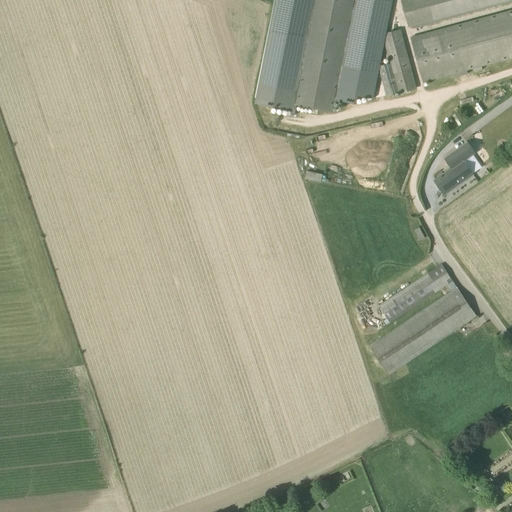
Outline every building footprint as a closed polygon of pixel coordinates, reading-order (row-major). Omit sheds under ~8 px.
[(274,0),(254,102),(293,110),(292,116),(296,117),(298,105),(333,112),(335,100),(348,36),(355,0),(274,0)] [(386,96),(417,87),(393,0),(373,0),(389,60),(382,62),(384,70),(380,71),(386,96)] [(511,0),(401,0),(409,27),(413,29),(511,1),(511,0)] [(511,11),(411,39),(423,82),(453,74),(454,78),(468,74),(467,70),(511,57),(511,11)] [(385,43),(348,36),(335,100),(357,105),(359,96),(374,99),(385,43)] [(444,194),(475,173),(465,160),(476,153),(468,143),(445,159),(452,168),(434,181),(444,194)] [(305,179),(321,182),(323,173),(307,170),(305,179)] [(476,315),(442,264),(379,307),(390,323),(449,284),(453,290),(380,339),(379,339),(369,345),(389,374),(476,315)] [(355,309),(369,303),(367,299),(353,305),(355,309)] [(503,480),(489,489),(495,499),(509,490),(503,480)]
